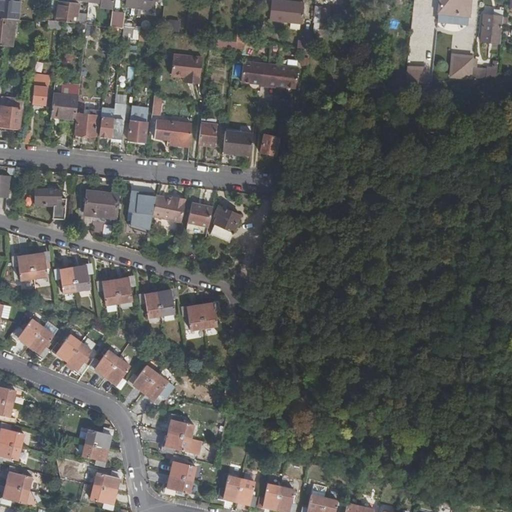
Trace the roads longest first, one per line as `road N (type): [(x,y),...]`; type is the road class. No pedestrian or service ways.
road 1 (residential): [(261,182),(0,154)]
road 2 (residential): [(238,294),(0,222)]
road 3 (residential): [(0,362),(115,412),(128,432),(141,507)]
